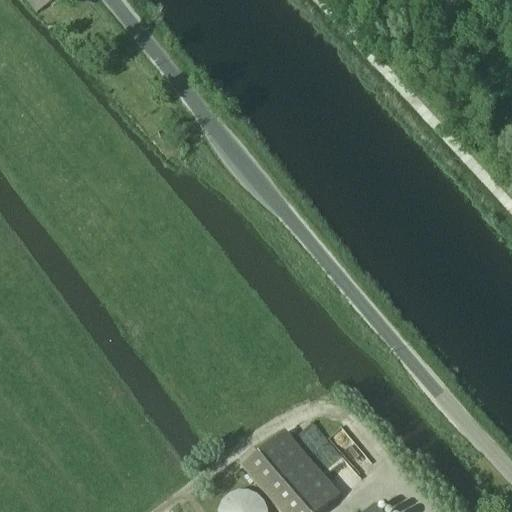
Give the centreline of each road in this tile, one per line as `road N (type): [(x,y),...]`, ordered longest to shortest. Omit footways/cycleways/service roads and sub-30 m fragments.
road 1 (tertiary): [(511,472),(350,293),(111,0)]
road 2 (track): [(421,511),(369,442),(329,416),(279,425),(161,511)]
